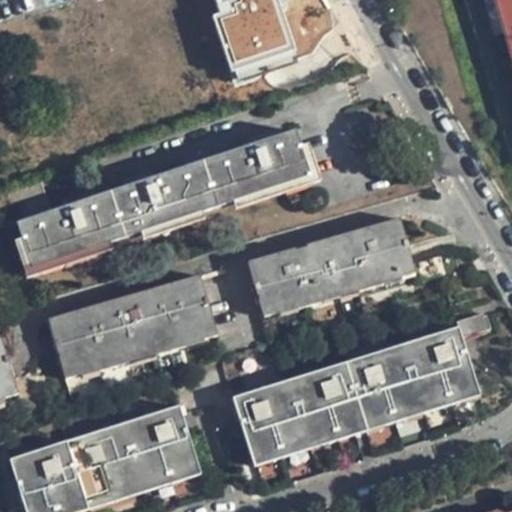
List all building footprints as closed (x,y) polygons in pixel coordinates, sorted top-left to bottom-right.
[(511,0),(496,0),(511,56),(511,0)] [(52,211),(42,182),(8,194),(33,267),(310,177),(295,132),(189,166),(127,187),(52,211)] [(415,274),(401,220),(339,237),(304,247),(248,263),(262,317),(357,291),(415,274)] [(201,277),(47,320),(63,374),(78,370),(215,332),(211,315),(201,277)] [(457,322),(459,328),(462,338),(492,328),(488,316),(484,316),(484,314),(457,322)] [(462,338),(459,328),(426,338),(235,399),(253,457),(477,387),(462,338)] [(0,400),(14,396),(0,351),(0,400)] [(28,511),(52,511),(128,488),(198,466),(179,407),(12,460),(28,511)]
